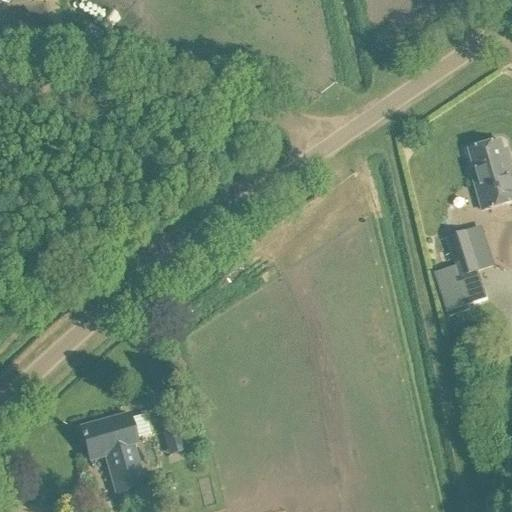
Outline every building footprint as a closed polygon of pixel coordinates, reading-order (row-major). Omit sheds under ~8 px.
[(471,173),(483,213),(511,205),(511,175),(510,168),(511,167),(508,152),(504,153),(501,144),(470,153),(474,168),(476,167),(477,171),(471,173)] [(476,231),(464,234),(447,240),(456,268),(433,276),(446,316),(469,308),(459,279),(488,269),(476,231)] [(136,437),(150,435),(148,416),(134,417),(136,437)] [(117,498),(146,490),(134,448),(138,447),(130,418),(82,431),(92,464),(107,460),(117,498)] [(176,419),(159,423),(168,458),(185,453),(176,419)]
